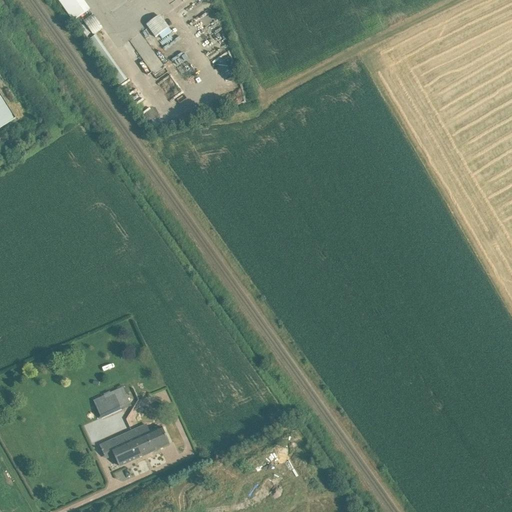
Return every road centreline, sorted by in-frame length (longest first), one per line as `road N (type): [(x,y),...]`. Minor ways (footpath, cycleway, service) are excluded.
road 1 (track): [(268,93),(460,0)]
road 2 (unknown): [(108,482),(179,451),(181,432),(162,384)]
